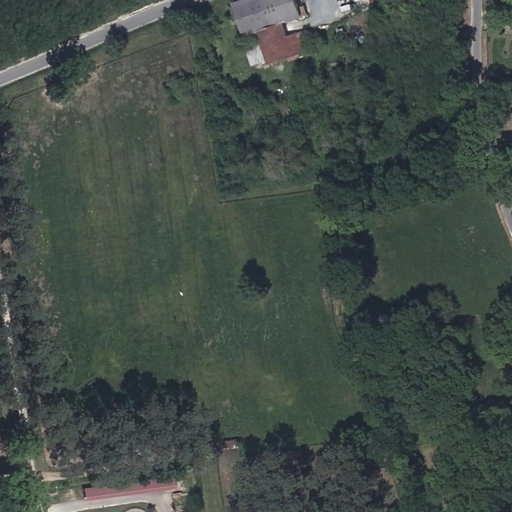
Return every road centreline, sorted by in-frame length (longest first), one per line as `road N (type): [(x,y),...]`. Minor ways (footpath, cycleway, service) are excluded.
road 1 (track): [(0,238),(38,511)]
road 2 (residential): [(480,0),(484,133),(511,215)]
road 3 (tertiary): [(190,0),(0,80)]
road 4 (unknown): [(213,0),(231,52),(271,65),(322,43),(318,0)]
